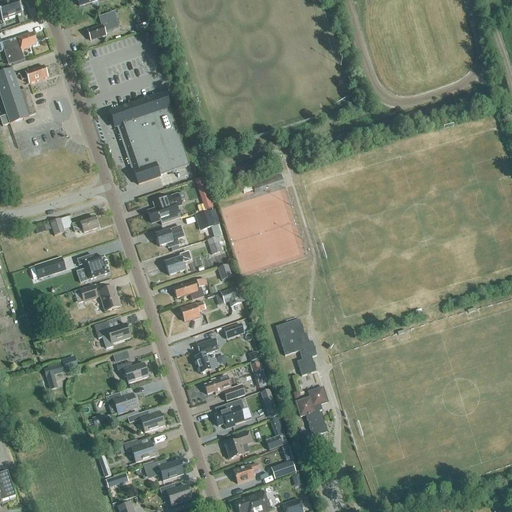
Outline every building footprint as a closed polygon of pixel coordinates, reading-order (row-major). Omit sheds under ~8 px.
[(0,0),(0,17),(2,22),(22,15),(23,15),(17,0),(15,0),(12,1),(11,0),(0,0)] [(106,37),(105,33),(119,28),(114,14),(99,19),(102,27),(87,33),(91,42),(99,39),(99,40),(106,37)] [(146,31),(144,25),(135,28),(137,34),(146,31)] [(0,40),(0,53),(4,52),(4,51),(7,50),(12,66),(25,62),(21,52),(30,49),(29,48),(36,45),(33,35),(17,40),(17,42),(9,45),(8,42),(1,44),(0,40)] [(47,79),(44,67),(20,76),(21,81),(27,79),(29,85),(47,79)] [(0,96),(0,98),(0,97),(0,102),(2,102),(6,116),(0,118),(0,120),(2,127),(9,125),(29,119),(28,118),(35,115),(27,91),(20,93),(12,70),(0,74),(0,96)] [(119,128),(120,128),(135,171),(133,172),(138,186),(160,179),(159,177),(189,167),(169,111),(170,111),(164,94),(113,112),(119,128)] [(252,186),(255,193),(282,184),(279,177),(252,186)] [(155,211),(148,214),(151,224),(158,222),(158,223),(160,222),(161,226),(180,220),(180,219),(178,220),(174,209),(181,207),(180,202),(185,200),(183,194),(164,201),(153,205),(155,211)] [(210,199),(201,202),(203,207),(212,205),(210,199)] [(210,212),(199,216),(204,231),(215,228),(210,212)] [(83,234),(98,229),(94,218),(80,223),(72,226),(74,233),(82,231),(83,234)] [(54,237),(64,234),(60,220),(50,224),(54,237)] [(36,235),(51,230),(49,225),(35,229),(36,235)] [(172,231),(155,236),(159,248),(167,246),(168,250),(178,247),(176,241),(184,238),(180,228),(172,231)] [(221,248),(224,247),(221,237),(207,242),(212,256),(222,253),(221,248)] [(183,264),(191,262),(188,254),(180,256),(181,259),(165,264),(169,277),(185,272),(183,264)] [(109,275),(104,259),(94,262),(92,256),(77,261),(79,267),(83,266),(85,271),(80,273),(84,283),(109,275)] [(39,280),(65,271),(61,259),(35,267),(39,280)] [(232,279),(228,267),(218,270),(222,282),(232,279)] [(194,283),(180,288),(181,288),(173,290),(176,299),(183,297),(183,298),(190,296),(191,302),(203,298),(200,289),(207,286),(205,280),(194,283)] [(105,313),(120,308),(113,288),(98,293),(98,294),(95,295),(93,287),(80,292),(84,304),(97,299),(100,298),(105,313)] [(22,293),(25,303),(37,300),(34,290),(22,293)] [(243,302),(240,293),(237,294),(235,290),(221,295),(224,305),(228,303),(230,309),(241,305),(240,303),(243,302)] [(198,313),(205,311),(203,304),(180,311),(184,323),(199,318),(198,313)] [(312,359),(317,357),(312,342),(307,344),(299,321),(275,329),(285,357),(299,353),(302,361),(297,363),(301,378),(316,373),(312,359)] [(94,327),(98,341),(103,339),(106,350),(113,348),(112,345),(130,339),(126,325),(110,330),(108,323),(94,327)] [(244,335),(241,325),(224,331),(227,341),(244,335)] [(213,360),(207,362),(205,356),(219,352),(215,341),(197,347),(199,354),(200,353),(201,357),(195,359),(200,375),(217,370),(218,367),(215,361),(213,360)] [(257,355),(250,357),(252,363),(259,361),(257,355)] [(74,358),(62,362),(65,371),(77,367),(74,358)] [(128,385),(148,379),(143,365),(132,369),(131,363),(116,368),(118,374),(124,372),(128,385)] [(259,364),(252,366),(254,375),(261,373),(259,364)] [(61,366),(44,371),(50,391),(57,389),(54,377),(63,374),(61,366)] [(212,385),(204,387),(207,396),(215,394),(216,396),(223,394),(227,403),(245,397),(241,387),(231,391),(226,377),(211,382),(212,385)] [(318,407),(328,404),(323,389),(308,394),(310,399),(295,404),(300,418),(305,417),(312,438),(327,433),(318,407)] [(117,416),(137,410),(132,396),(122,400),(120,394),(106,399),(107,405),(113,403),(117,416)] [(238,408),(247,404),(245,399),(236,402),(238,408)] [(273,401),(264,405),(266,411),(268,416),(277,413),(273,401)] [(231,416),(237,414),(236,410),(230,412),(214,417),(218,428),(233,423),(231,416)] [(147,413),(133,417),(127,419),(129,425),(140,421),(145,434),(164,428),(160,414),(149,418),(147,413)] [(276,437),(284,434),(280,423),(273,425),(276,437)] [(241,447),(252,444),(249,433),(237,437),(239,443),(225,447),(229,460),(229,461),(244,456),(241,447)] [(288,446),(285,438),(280,440),(279,438),(265,443),(269,453),(288,446)] [(136,465),(155,458),(151,444),(140,448),(138,443),(124,448),(126,453),(131,452),(136,465)] [(104,457),(98,459),(105,479),(111,477),(104,457)] [(270,470),(267,460),(259,463),(262,472),(270,470)] [(165,461),(151,466),(143,468),(146,476),(159,472),(163,483),(182,476),(178,463),(167,466),(165,461)] [(291,464),(272,470),(275,481),(294,475),(291,464)] [(251,473),(259,471),(257,465),(249,468),(249,467),(233,473),(237,485),(253,480),(251,473)] [(0,503),(0,504),(15,498),(7,474),(0,476),(0,503)] [(128,483),(125,475),(111,480),(113,488),(128,483)] [(258,487),(270,483),(268,476),(256,479),(258,487)] [(171,507),(191,501),(186,487),(175,491),(173,486),(159,490),(161,496),(167,494),(171,507)] [(244,502),(236,504),(238,511),(269,511),(264,494),(243,500),(244,502)] [(302,511),(299,501),(282,506),(283,511),(302,511)]
